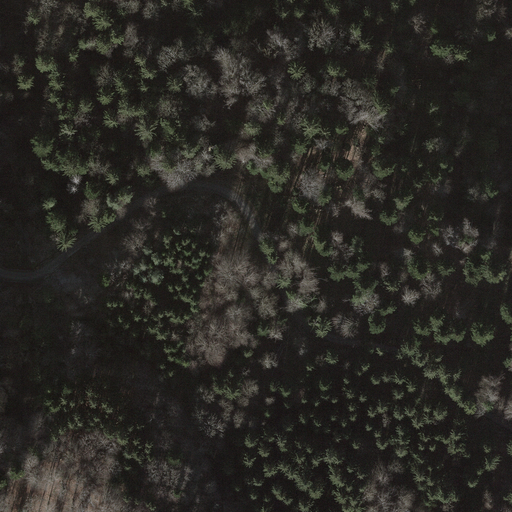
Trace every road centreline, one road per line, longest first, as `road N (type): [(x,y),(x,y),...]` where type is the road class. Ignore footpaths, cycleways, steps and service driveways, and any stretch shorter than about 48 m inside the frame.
road 1 (track): [(0,278),(43,272),(140,200),(183,182),(218,185),(237,195),(255,221),(295,317),(337,338),(419,358),(511,425)]
road 2 (track): [(369,511),(240,451),(195,402)]
